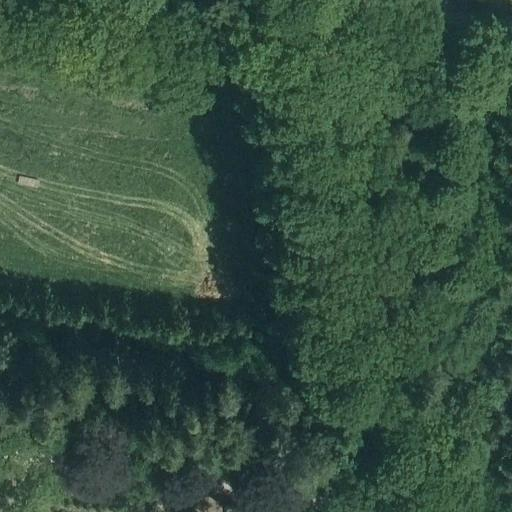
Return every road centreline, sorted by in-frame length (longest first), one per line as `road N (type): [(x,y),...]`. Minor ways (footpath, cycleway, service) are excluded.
road 1 (track): [(0,457),(354,511)]
road 2 (track): [(360,9),(511,27)]
